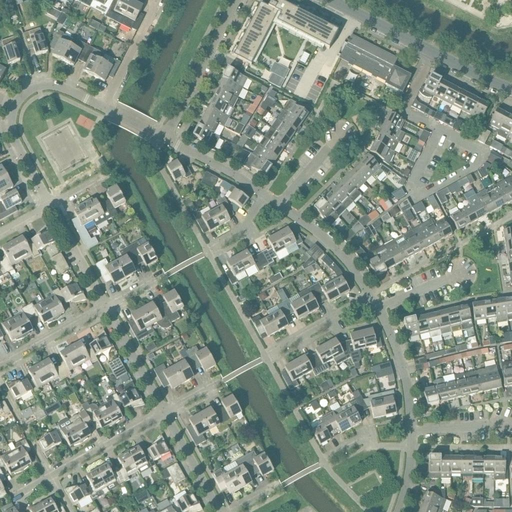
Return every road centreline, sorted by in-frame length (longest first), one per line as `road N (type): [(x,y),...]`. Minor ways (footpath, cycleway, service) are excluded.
road 1 (residential): [(104,107),(51,84),(25,93),(15,107),(13,139),(49,205)]
road 2 (unclassified): [(511,88),(330,0)]
road 3 (residential): [(16,494),(165,412)]
road 4 (residential): [(165,138),(237,0)]
road 5 (residential): [(369,296),(326,239),(280,204)]
road 6 (residential): [(409,430),(401,366),(376,308)]
road 7 (residential): [(105,307),(165,412)]
